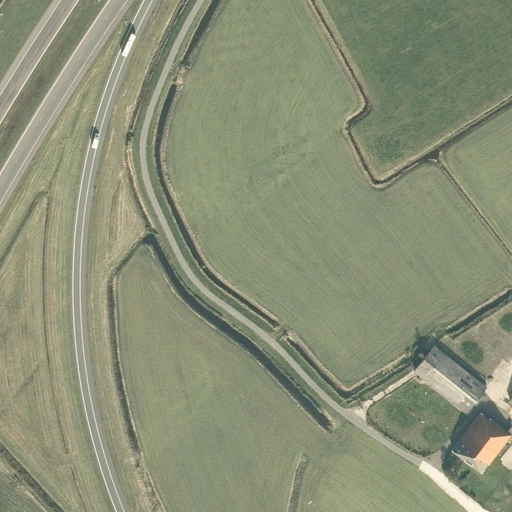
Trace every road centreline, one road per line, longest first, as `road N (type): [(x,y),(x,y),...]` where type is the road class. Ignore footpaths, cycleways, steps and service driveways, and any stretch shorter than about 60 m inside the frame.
road 1 (motorway): [(121,511),(82,369),(76,264),(94,139),(147,0)]
road 2 (unclassified): [(335,406),(193,278),(146,183),(143,133),(200,0)]
road 3 (motorway): [(0,187),(117,0)]
road 4 (motorway): [(69,0),(0,107)]
